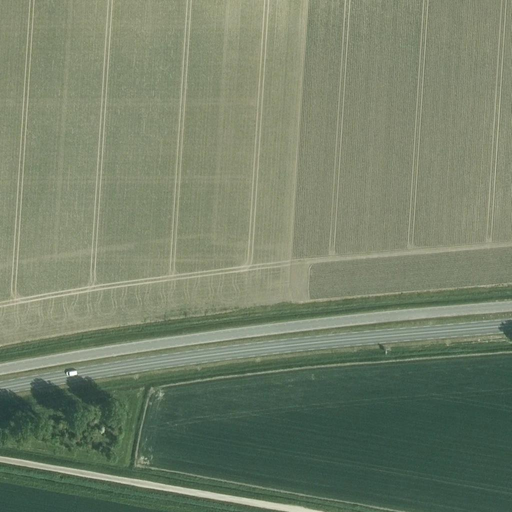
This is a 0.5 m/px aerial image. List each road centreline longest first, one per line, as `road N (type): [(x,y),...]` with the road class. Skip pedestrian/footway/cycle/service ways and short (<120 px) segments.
road 1 (secondary): [(0,389),(163,361),(511,325)]
road 2 (unclassified): [(511,306),(262,330),(0,369)]
road 3 (track): [(303,511),(0,458)]
